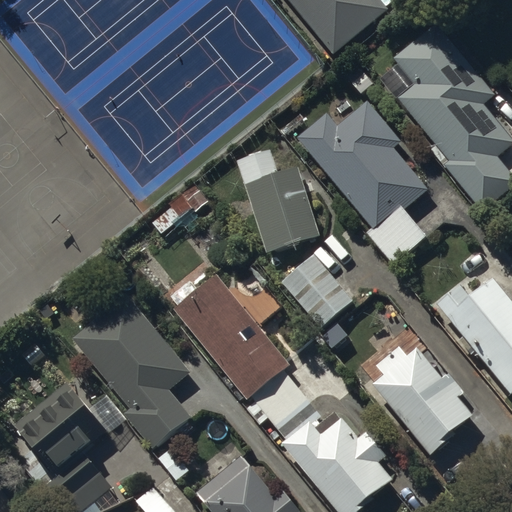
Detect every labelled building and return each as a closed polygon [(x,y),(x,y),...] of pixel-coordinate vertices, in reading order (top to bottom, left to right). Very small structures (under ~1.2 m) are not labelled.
[(292,0),(334,49),(387,4),(383,0),(292,0)] [(415,80),(398,95),(449,157),(443,162),(482,211),(511,186),(511,172),(497,154),(511,142),(511,137),(485,104),(499,93),(439,19),(395,55),(415,80)] [(327,110),(297,135),(371,225),(366,229),(393,261),(426,233),(404,206),(428,186),(393,144),(400,138),(368,99),(338,123),(327,110)] [(270,146),(235,158),(266,251),(320,233),(297,162),(277,169),(270,146)] [(353,297),(313,250),(279,279),(319,327),(353,297)] [(217,273),(175,307),(247,396),(251,393),(256,399),(247,406),(261,423),(270,416),(286,437),(282,440),(340,511),(356,511),(376,497),(372,492),(392,475),(379,459),(387,453),(367,428),(359,435),(337,407),(324,418),(283,367),(290,361),(260,323),(275,311),(259,291),(249,299),(236,284),(231,289),(217,273)] [(511,296),(494,274),(470,292),(461,280),(437,299),(464,333),(460,337),(469,348),(473,344),(511,391),(511,390),(511,296)] [(127,291),(73,335),(130,406),(124,411),(153,446),(192,414),(169,386),(190,369),(127,291)] [(406,353),(399,345),(377,362),(384,371),(372,380),(431,452),(457,431),(454,428),(473,412),(461,396),(466,392),(449,372),(443,376),(417,344),(406,353)] [(71,377),(17,422),(55,468),(107,424),(119,438),(133,426),(110,399),(97,409),(71,377)] [(190,468),(171,445),(158,456),(177,479),(190,468)] [(81,511),(113,486),(85,452),(48,482),(72,511),(81,511)] [(241,452),(196,490),(214,511),(297,511),(301,509),(282,487),(276,493),(241,452)] [(178,511),(154,484),(137,499),(148,511),(178,511)]
